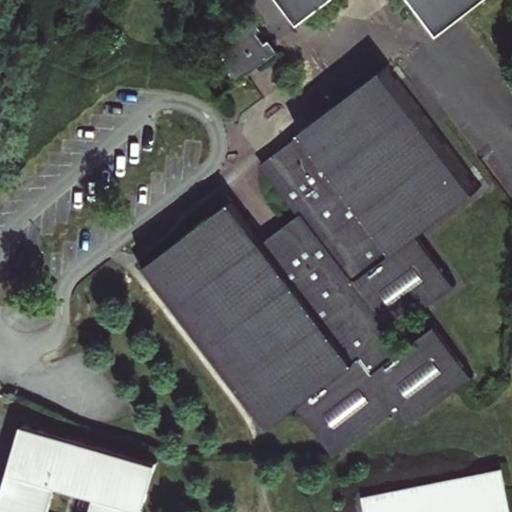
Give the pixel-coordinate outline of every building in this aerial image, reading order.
[(279,0),(297,23),(326,0),(414,0),(438,31),(478,0),(279,0)] [(251,16),(214,43),(223,55),(220,58),(237,80),(277,50),(268,39),(264,41),(258,32),(262,29),(251,16)] [(229,200),(139,268),(262,429),(296,403),(334,452),(397,405),(411,423),(469,376),(431,327),(403,348),(390,331),(450,286),(413,236),(477,188),(397,80),(386,63),(303,127),(305,131),(261,165),(300,215),(262,244),(229,200)] [(78,451),(81,442),(27,427),(1,511),(141,511),(155,464),(98,447),(95,455),(78,451)] [(98,447),(81,442),(78,451),(95,455),(98,447)] [(511,511),(511,502),(504,465),(364,494),(368,511),(511,511)]
